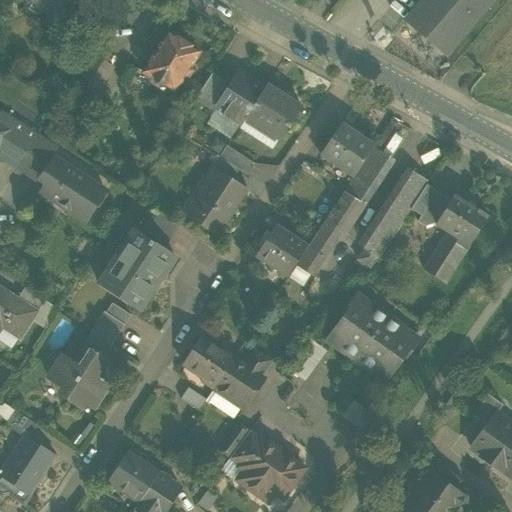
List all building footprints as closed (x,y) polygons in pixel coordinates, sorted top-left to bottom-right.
[(67,0),(26,0),(55,19),(67,0)] [(445,56),(492,0),(422,0),(405,22),(445,56)] [(167,34),(143,73),(163,85),(174,92),(198,52),(196,51),(196,48),(186,42),(183,43),(167,34)] [(93,95),(110,68),(92,57),(75,83),(93,95)] [(264,88),(238,72),(215,107),(240,123),(244,118),(264,88)] [(163,85),(143,73),(136,85),(155,97),(163,85)] [(211,74),(194,99),(209,109),(225,83),(211,74)] [(301,108),(266,85),(264,88),(244,118),(279,140),(287,127),(288,128),(301,108)] [(346,187),(343,191),(359,201),(388,157),(378,150),(396,122),(391,120),(373,147),(346,187)] [(0,145),(10,131),(0,124),(0,145)] [(373,147),(340,125),(321,154),(329,160),(353,176),(373,147)] [(36,134),(17,164),(28,171),(47,141),(36,134)] [(105,193),(50,157),(56,147),(47,141),(28,171),(45,182),(40,191),(86,221),(96,206),(91,203),(99,190),(104,194),(105,193)] [(254,164),(226,146),(219,157),(238,169),(247,175),(254,164)] [(219,157),(216,155),(209,166),(215,170),(216,169),(232,179),(238,169),(219,157)] [(353,176),(329,160),(322,171),(346,187),(353,176)] [(406,168),(357,244),(364,248),(379,257),(388,243),(426,185),(428,182),(406,168)] [(232,179),(216,169),(215,170),(198,196),(202,199),(189,219),(215,235),(227,217),(228,217),(237,204),(236,203),(246,188),(232,179)] [(487,216),(453,195),(449,201),(426,185),(410,210),(420,216),(417,222),(424,226),(433,224),(446,232),(468,246),(487,216)] [(306,247),(295,265),(310,275),(359,201),(343,191),(306,247)] [(179,226),(158,213),(145,233),(166,246),(179,226)] [(306,247),(274,226),(255,255),(287,276),(295,265),(306,247)] [(134,230),(98,284),(138,310),(174,256),(134,230)] [(87,231),(75,251),(88,259),(101,240),(87,231)] [(468,246),(446,232),(437,247),(458,261),(468,246)] [(388,243),(379,257),(387,263),(397,248),(388,243)] [(458,261),(437,247),(430,258),(451,272),(458,261)] [(379,257),(364,248),(357,259),(366,265),(372,268),(379,257)] [(451,272),(430,258),(423,270),(444,283),(451,272)] [(366,265),(361,272),(367,275),(372,268),(366,265)] [(43,300),(24,287),(17,299),(36,311),(43,300)] [(0,288),(0,328),(4,323),(22,333),(36,312),(36,311),(17,299),(0,288)] [(403,326),(373,305),(372,307),(361,298),(352,311),(348,312),(327,340),(351,358),(351,359),(359,365),(359,364),(383,381),(403,355),(405,356),(407,355),(404,353),(404,349),(413,336),(402,328),(403,326)] [(130,316),(111,303),(105,313),(124,325),(130,316)] [(105,313),(103,312),(90,333),(110,346),(124,325),(105,313)] [(511,321),(490,352),(506,363),(511,356),(511,354),(511,321)] [(110,346),(90,333),(81,345),(83,346),(84,345),(102,357),(110,346)] [(233,359),(200,337),(182,364),(203,378),(200,382),(213,390),(233,359)] [(102,357),(84,345),(83,346),(73,362),(64,356),(49,380),(68,393),(64,399),(77,407),(81,401),(91,407),(104,387),(107,390),(115,378),(106,372),(112,363),(102,357)] [(269,359),(254,349),(248,359),(263,369),(269,359)] [(243,366),(233,359),(213,390),(243,410),(263,379),(258,376),(263,369),(248,359),(243,366)] [(481,394),(468,385),(459,398),(472,407),(481,394)] [(206,400),(188,388),(180,399),(198,412),(206,400)] [(487,395),(472,416),(486,426),(495,413),(496,413),(502,405),(487,395)] [(38,426),(14,411),(5,425),(23,437),(23,436),(29,439),(38,426)] [(486,426),(470,448),(481,456),(479,457),(489,465),(511,433),(511,424),(496,413),(495,413),(486,426)] [(237,424),(218,450),(229,458),(248,432),(237,424)] [(248,432),(229,458),(245,469),(264,443),(248,432)] [(511,433),(489,465),(499,472),(501,470),(511,478),(511,477),(511,433)] [(23,437),(1,470),(0,469),(0,474),(0,475),(0,493),(2,495),(8,493),(24,504),(30,494),(55,456),(29,439),(23,436),(23,437)] [(270,445),(265,441),(264,443),(245,469),(237,480),(252,491),(260,490),(270,497),(277,487),(284,486),(289,489),(303,469),(287,457),(286,452),(282,448),(271,450),(270,445)] [(158,473),(126,452),(107,481),(138,502),(139,502),(158,473)] [(461,480),(432,459),(424,470),(429,473),(429,472),(454,490),(461,480)] [(454,490),(429,472),(429,473),(422,483),(417,480),(407,493),(412,497),(404,508),(409,511),(452,511),(455,508),(458,511),(467,499),(454,490)] [(163,511),(179,488),(158,473),(139,502),(138,502),(134,509),(139,511),(163,511)]
